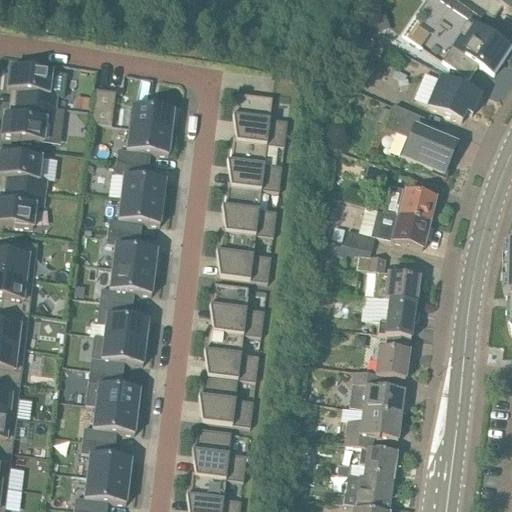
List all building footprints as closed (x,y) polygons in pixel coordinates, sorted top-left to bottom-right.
[(485,15),(463,0),(440,0),(439,3),(438,4),(467,23),(450,49),(451,50),(441,65),(467,83),(477,68),(493,78),(509,54),(474,31),(485,15)] [(511,16),(511,0),(494,0),(492,4),(487,0),(468,0),(467,2),(463,0),(485,15),(493,20),(501,9),(511,16)] [(389,31),(382,12),(362,19),(370,39),(389,31)] [(377,65),(349,52),(347,55),(340,52),(326,82),(345,91),(348,83),(365,91),(377,65)] [(51,76),(9,71),(7,93),(18,94),(17,107),(55,112),(57,98),(49,97),(51,76)] [(471,119),(479,100),(439,83),(427,112),(461,126),(465,116),(471,119)] [(91,127),(111,130),(115,96),(95,94),(91,127)] [(232,142),(232,145),(265,149),(283,152),(286,126),(269,124),(271,103),(237,99),(235,120),(232,119),(235,142),(232,142)] [(53,125),(55,112),(17,107),(15,119),(3,118),(1,140),(43,146),(45,124),(53,125)] [(170,137),(173,114),(132,109),(129,132),(170,137)] [(453,164),(458,150),(419,134),(424,122),(393,109),(390,114),(385,127),(383,133),(407,143),(400,160),(442,178),(449,162),(453,164)] [(385,127),(390,114),(381,110),(376,123),(385,127)] [(170,137),(129,132),(126,154),(118,153),(116,166),(143,169),(144,157),(168,160),(170,137)] [(226,191),(260,195),(278,197),(281,171),(263,169),(265,149),(232,145),(229,165),(226,165),(229,187),(227,187),(226,191)] [(41,161),(0,156),(0,179),(8,180),(6,193),(44,197),(46,184),(38,183),(41,161)] [(165,184),(141,181),(143,169),(116,166),(115,178),(123,179),(121,202),(162,207),(165,184)] [(386,191),(390,178),(367,172),(366,173),(364,183),(363,185),(386,191)] [(221,236),(254,240),(272,242),(275,216),(258,214),(260,195),(226,191),(224,210),(221,210),(224,233),(221,232),(221,236)] [(383,217),(428,229),(434,203),(389,192),(383,217)] [(43,211),(44,197),(6,193),(5,205),(0,204),(0,227),(32,231),(35,210),(43,211)] [(121,202),(118,224),(109,223),(108,236),(134,239),(136,227),(159,230),(162,207),(121,202)] [(428,229),(383,217),(377,216),(371,240),(374,241),(422,252),(428,229)] [(333,231),(330,243),(340,245),(343,234),(333,231)] [(371,256),(374,241),(346,234),(343,249),(371,256)] [(133,251),(134,239),(108,236),(106,248),(115,249),(112,271),(153,277),(156,254),(133,251)] [(216,278),(215,281),(267,287),(270,262),(252,260),(254,240),(221,236),(218,256),(215,255),(218,278),(216,278)] [(74,253),(75,245),(67,244),(66,252),(74,253)] [(0,279),(32,283),(37,248),(9,245),(8,257),(0,256),(0,279)] [(381,304),(414,308),(414,307),(415,304),(416,304),(418,294),(416,294),(417,282),(385,278),(387,264),(356,260),(354,273),(360,274),(356,301),(364,302),(381,304)] [(99,305),(126,309),(127,296),(151,299),(153,277),(112,271),(109,294),(101,293),(99,305)] [(0,279),(0,302),(3,303),(1,315),(28,318),(32,283),(0,279)] [(209,335),(242,339),(260,342),(263,316),(245,314),(248,293),(214,289),(212,310),(208,309),(212,332),(209,332),(209,335)] [(264,304),(265,295),(252,294),(251,302),(264,304)] [(414,308),(381,304),(364,302),(361,324),(378,326),(376,339),(386,340),(386,341),(408,344),(408,343),(409,343),(411,328),(417,329),(419,315),(413,314),(414,308)] [(124,321),(126,309),(99,305),(98,317),(97,328),(105,329),(103,341),(145,346),(148,324),(124,321)] [(0,350),(24,353),(28,318),(1,315),(0,323),(0,350)] [(203,380),(237,385),(256,387),(260,361),(240,359),(242,339),(209,335),(206,355),(203,355),(206,377),(204,377),(203,380)] [(362,351),(364,339),(353,338),(351,349),(362,351)] [(117,378),(118,366),(142,369),(145,346),(103,341),(94,340),(90,375),(117,378)] [(407,355),(408,344),(386,341),(384,352),(372,351),(371,363),(375,364),(373,379),(381,380),(404,383),(405,380),(407,381),(408,370),(406,369),(408,356),(407,355)] [(0,385),(20,388),(24,353),(0,350),(0,385)] [(139,393),(115,390),(117,378),(90,375),(85,410),(95,411),(136,416),(139,393)] [(381,380),(373,379),(352,376),(347,414),(361,415),(400,420),(403,395),(379,392),(381,380)] [(198,426),(249,432),(252,407),(234,404),(237,385),(203,380),(201,400),(197,400),(201,423),(198,422),(198,426)] [(0,385),(0,420),(16,423),(20,388),(0,385)] [(134,439),(136,416),(95,411),(92,434),(84,432),(82,445),(109,448),(110,436),(134,439)] [(397,445),(400,420),(361,415),(359,427),(346,425),(342,450),(360,452),(372,454),(373,442),(397,445)] [(0,420),(0,456),(11,458),(16,423),(0,420)] [(31,444),(33,425),(20,424),(18,442),(31,444)] [(191,480),(224,484),(242,486),(245,461),(228,459),(230,438),(197,434),(194,455),(191,454),(194,477),(191,477),(191,480)] [(107,460),(109,448),(82,445),(80,457),(89,458),(86,481),(128,486),(131,463),(107,460)] [(394,456),(372,454),(360,452),(358,469),(364,470),(362,482),(346,481),(391,487),(393,470),(395,470),(396,459),(394,459),(394,456)] [(0,491),(7,493),(11,458),(0,456),(0,491)] [(348,480),(350,471),(338,469),(336,478),(348,480)] [(238,511),(240,506),(222,504),(224,484),(191,480),(189,500),(185,500),(186,511),(238,511)] [(125,509),(128,486),(86,481),(83,503),(75,502),(73,511),(100,511),(102,506),(125,509)] [(390,492),(391,487),(346,481),(344,499),(334,497),(333,507),(370,511),(387,511),(389,502),(391,502),(392,492),(390,492)]
